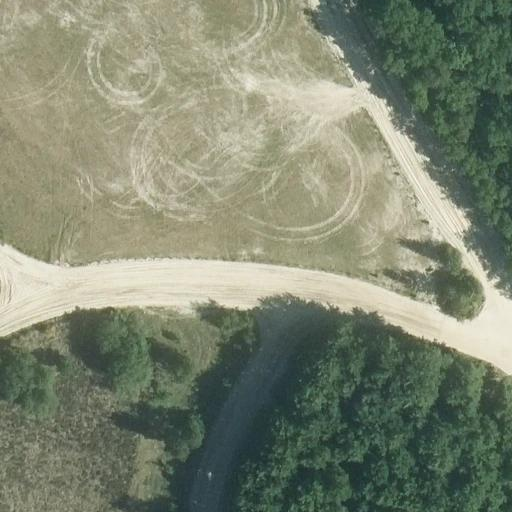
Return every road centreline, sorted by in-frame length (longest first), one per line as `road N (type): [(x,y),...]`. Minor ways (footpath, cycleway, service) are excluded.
road 1 (track): [(0,260),(32,302),(117,283),(219,284),(376,308),(464,339),(511,346)]
road 2 (track): [(343,0),(511,308)]
road 3 (track): [(205,511),(228,434),(301,294)]
